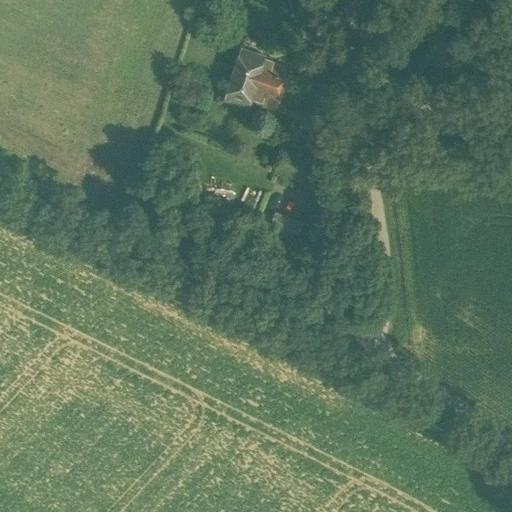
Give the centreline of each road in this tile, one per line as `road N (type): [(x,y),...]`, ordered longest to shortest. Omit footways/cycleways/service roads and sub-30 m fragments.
road 1 (unclassified): [(371,354),(0,167)]
road 2 (unclassified): [(371,354),(382,336),(386,291),(347,0)]
road 3 (unclassified): [(511,440),(371,354)]
road 4 (track): [(511,114),(362,111)]
